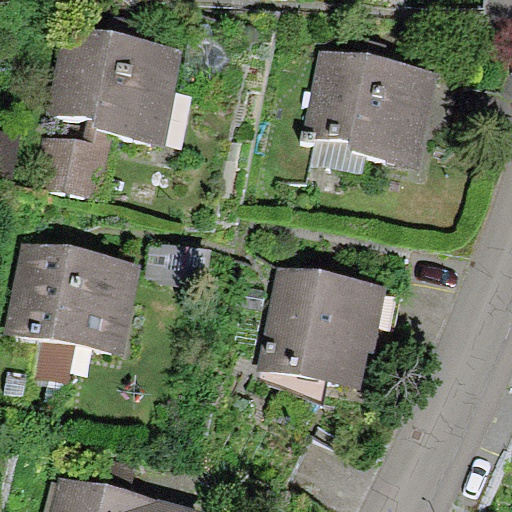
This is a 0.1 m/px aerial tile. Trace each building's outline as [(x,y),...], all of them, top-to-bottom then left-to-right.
[(179,58),(64,37),(43,149),(159,170),(179,58)] [(434,77),(319,56),(298,169),(413,189),(434,77)] [(137,271),(15,251),(0,342),(122,362),(137,271)] [(384,294),(268,273),(248,385),(363,406),(384,294)] [(158,511),(51,485),(44,511),(158,511)]
